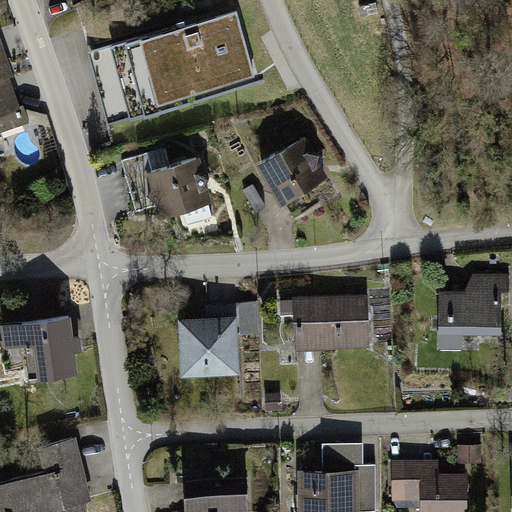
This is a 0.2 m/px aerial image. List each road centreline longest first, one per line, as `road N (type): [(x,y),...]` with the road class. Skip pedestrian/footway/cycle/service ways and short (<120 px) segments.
road 1 (residential): [(511,419),(127,440)]
road 2 (residential): [(101,266),(397,249)]
road 3 (residential): [(22,0),(101,266)]
road 4 (residential): [(270,0),(397,218)]
road 5 (residential): [(397,218),(407,117),(388,0)]
road 6 (residential): [(101,266),(127,440)]
